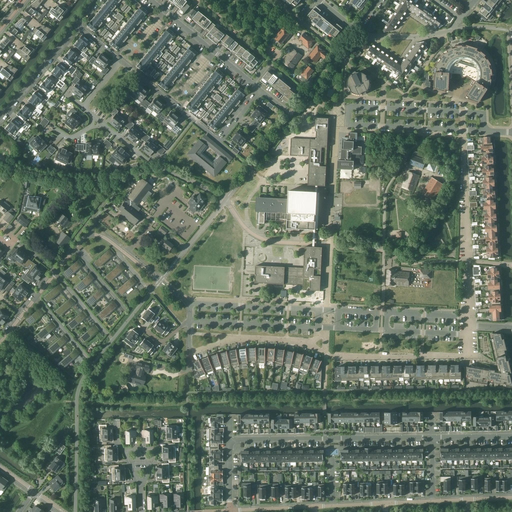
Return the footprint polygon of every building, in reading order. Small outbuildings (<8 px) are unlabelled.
[(41,0),(37,0),(30,6),(35,10),(38,12),(40,9),(38,7),(43,1),(41,0)] [(180,0),(176,5),(180,8),(181,8),(185,3),(186,2),(183,0),(180,0)] [(361,10),(365,5),(358,0),(354,0),(352,3),(360,9),(361,10)] [(407,11),(408,9),(406,1),(405,0),(400,0),(398,4),(397,3),(397,4),(396,5),(399,7),(399,6),(407,11)] [(416,3),(418,1),(417,0),(416,0),(415,0),(415,1),(414,0),(406,0),(406,1),(408,9),(410,10),(415,3),(416,3)] [(484,2),(483,3),(485,4),(486,3),(494,10),(495,9),(497,6),(490,0),(488,0),(487,3),(485,1),(484,2)] [(108,1),(104,5),(112,11),(115,7),(108,1)] [(181,8),(180,8),(177,12),(181,16),(189,7),(185,3),(181,8)] [(416,3),(415,3),(410,10),(412,11),(412,12),(414,14),(420,6),(419,6),(416,3)] [(495,11),(496,10),(495,9),(494,10),(486,3),(485,4),(483,8),(491,14),(493,11),(495,12),(495,11)] [(418,17),(424,9),(425,10),(426,8),(427,7),(426,6),(425,6),(424,7),(420,4),(419,6),(420,6),(414,14),(418,17)] [(59,5),(54,10),(62,16),(67,9),(59,5)] [(104,5),(101,9),(108,15),(112,11),(104,5)] [(35,10),(30,6),(24,11),(30,16),(35,10)] [(137,11),(144,17),(148,12),(140,6),(137,11)] [(317,15),(318,14),(321,11),(320,10),(316,6),(313,10),(308,15),(308,16),(313,20),(317,15)] [(407,11),(399,6),(399,7),(396,10),(404,16),(406,13),(405,13),(407,11)] [(63,17),(62,16),(54,10),(52,8),(48,12),(60,22),(63,17)] [(418,17),(423,20),(430,10),(426,8),(425,10),(424,9),(418,17)] [(491,14),(483,8),(479,12),(477,15),(485,21),(487,19),(489,20),(493,16),(491,14)] [(101,9),(97,13),(105,19),(108,15),(101,9)] [(189,23),(193,18),(197,13),(193,10),(185,19),(189,23)] [(401,20),(404,16),(396,10),(394,14),(393,15),(401,20)] [(433,13),(430,10),(423,20),(427,23),(433,15),(434,16),(436,13),(435,12),(434,12),(433,13)] [(141,21),(144,17),(137,11),(133,15),(141,21)] [(193,18),(197,22),(202,15),(198,12),(197,13),(193,18)] [(394,14),(391,12),(390,14),(393,16),(390,19),(398,25),(401,20),(393,15),(394,14)] [(97,13),(94,18),(101,24),(105,19),(97,13)] [(313,20),(312,21),(316,25),(322,17),(318,14),(317,15),(313,20)] [(130,19),(137,25),(141,21),(133,15),(130,19)] [(206,19),(202,15),(197,22),(201,25),(206,19)] [(433,15),(427,23),(432,26),(437,18),(434,16),(433,15)] [(316,25),(320,28),(327,21),(322,17),(316,25)] [(19,30),(26,21),(23,18),(14,26),(19,30)] [(94,18),(91,22),(98,28),(101,24),(94,18)] [(442,21),(437,18),(432,26),(436,29),(438,27),(439,29),(443,26),(440,24),(442,21)] [(134,29),(137,25),(130,19),(126,23),(134,29)] [(201,25),(205,29),(210,22),(206,19),(201,25)] [(390,19),(388,23),(385,21),(385,22),(384,23),(387,24),(395,29),(394,29),(395,29),(398,25),(390,19)] [(324,32),(331,24),(327,21),(320,28),(324,32)] [(98,28),(91,22),(87,26),(94,32),(98,28)] [(205,29),(209,32),(214,27),(215,26),(210,22),(205,29)] [(123,28),(130,34),(134,29),(126,23),(123,28)] [(333,29),(335,27),(331,24),(324,32),(329,35),(330,34),(334,29),(333,29)] [(334,29),(330,34),(335,38),(340,32),(343,28),(338,25),(337,24),(335,27),(333,29),(334,29)] [(395,29),(387,24),(382,31),(385,32),(393,31),(394,29),(395,29)] [(42,25),(38,30),(45,36),(51,30),(42,25)] [(276,41),(281,44),(282,45),(288,37),(289,37),(292,34),(289,31),(291,29),(286,25),(284,27),(278,34),(280,35),(276,40),(276,41)] [(19,30),(14,26),(7,31),(14,36),(17,33),(19,35),(21,32),(19,30)] [(214,27),(209,32),(205,36),(206,37),(211,40),(213,37),(218,31),(214,27)] [(47,37),(45,36),(38,30),(35,28),(32,33),(43,42),(47,37)] [(120,32),(127,38),(130,34),(123,28),(120,32)] [(167,29),(164,33),(171,39),(175,35),(167,29)] [(223,35),(218,31),(213,37),(211,40),(216,45),(220,40),(219,40),(223,35)] [(116,36),(123,42),(127,38),(120,32),(116,36)] [(164,33),(160,37),(168,43),(171,39),(164,33)] [(219,40),(220,40),(223,43),(229,37),(224,33),(223,35),(219,40)] [(300,39),(299,40),(309,48),(315,42),(305,33),(304,34),(303,34),(299,38),(300,39)] [(93,46),(95,43),(90,39),(88,41),(81,36),(77,41),(85,47),(89,43),(93,46)] [(113,40),(120,46),(123,42),(116,36),(113,40)] [(160,37),(157,41),(164,47),(168,43),(160,37)] [(223,43),(228,47),(233,41),(229,37),(223,43)] [(0,43),(0,48),(5,52),(7,50),(5,48),(10,41),(7,38),(0,43)] [(116,50),(120,46),(113,40),(109,44),(116,50)] [(85,47),(77,41),(73,45),(81,52),(85,47)] [(153,46),(161,52),(164,47),(157,41),(153,46)] [(237,44),(233,41),(228,47),(232,50),(237,44)] [(423,50),(424,51),(427,47),(425,46),(427,44),(424,42),(416,43),(415,45),(415,46),(422,51),(423,50)] [(237,44),(232,50),(236,54),(241,47),(237,44)] [(26,45),(21,50),(29,57),(29,56),(34,50),(26,45)] [(370,58),(377,48),(373,45),(371,47),(370,46),(366,49),(369,50),(366,55),(370,58)] [(419,55),(420,56),(423,53),(424,53),(425,52),(424,51),(423,50),(422,51),(415,46),(415,45),(414,45),(411,50),(419,55)] [(443,54),(439,59),(441,60),(438,63),(437,63),(435,68),(437,69),(436,73),(435,73),(434,89),(445,92),(446,91),(449,91),(449,77),(451,77),(452,77),(452,74),(460,74),(460,75),(461,76),(461,77),(462,77),(463,78),(464,78),(464,77),(465,77),(466,77),(466,76),(473,81),(471,84),(472,84),(472,83),(473,84),(466,96),(468,98),(467,99),(476,102),(478,100),(480,101),(488,90),(487,89),(488,85),(490,86),(491,80),(490,80),(491,76),(493,76),(492,69),(490,70),(489,66),(491,65),(488,60),(487,60),(484,57),(486,56),(481,52),(480,53),(477,51),(478,49),(466,45),(466,47),(462,47),(462,46),(456,46),(456,48),(452,49),(452,48),(446,51),(447,52),(444,55),(443,54)] [(153,46),(150,50),(157,56),(161,52),(153,46)] [(316,62),(321,56),(325,60),(329,56),(324,52),(325,51),(318,46),(313,52),(312,52),(309,55),(310,55),(309,57),(316,62)] [(186,51),(193,57),(197,53),(190,47),(186,51)] [(245,51),(241,47),(236,54),(240,57),(245,51)] [(30,58),(29,56),(29,57),(21,50),(19,48),(16,53),(27,62),(30,58)] [(370,58),(374,60),(375,59),(376,59),(382,51),(377,48),(370,58)] [(292,70),(302,56),(293,49),(282,63),(292,70)] [(70,50),(66,55),(74,61),(78,56),(70,50)] [(147,54),(154,60),(157,56),(150,50),(147,54)] [(419,55),(411,50),(408,54),(416,60),(415,61),(418,62),(418,61),(419,61),(416,59),(419,55)] [(190,61),(193,57),(186,51),(183,55),(190,61)] [(249,54),(245,51),(240,57),(244,61),(249,54)] [(375,59),(374,60),(373,61),(375,63),(376,62),(380,64),(381,62),(386,54),(382,51),(376,59),(375,59)] [(93,57),(88,62),(92,65),(92,64),(97,68),(97,67),(105,58),(101,54),(96,60),(93,57)] [(154,60),(147,54),(143,58),(150,64),(154,60)] [(248,64),(253,59),(254,58),(249,54),(244,61),(248,64)] [(383,66),(382,67),(383,68),(384,69),(385,68),(386,66),(385,65),(390,57),(386,54),(381,62),(384,65),(383,66)] [(416,60),(408,54),(405,59),(413,64),(415,61),(416,60)] [(74,61),(66,55),(62,59),(70,66),(74,61)] [(179,60),(186,66),(190,61),(183,55),(179,60)] [(386,66),(385,68),(388,70),(395,60),(390,57),(385,65),(386,66)] [(110,61),(105,58),(97,67),(102,71),(101,72),(104,75),(108,70),(105,67),(110,61)] [(143,58),(140,62),(147,68),(150,64),(143,58)] [(257,63),(253,59),(248,64),(244,68),(249,72),(257,63)] [(410,69),(410,68),(413,64),(405,59),(403,61),(404,62),(402,63),(410,69)] [(183,70),(186,66),(179,60),(176,64),(183,70)] [(388,70),(392,73),(393,71),(394,71),(399,64),(397,63),(397,62),(395,60),(388,70)] [(147,68),(140,62),(136,67),(143,73),(147,68)] [(401,66),(403,74),(405,75),(407,73),(408,74),(411,71),(412,71),(412,70),(413,69),(410,68),(410,69),(402,63),(401,66)] [(59,64),(55,68),(64,76),(68,72),(72,75),(74,73),(69,69),(67,71),(59,64)] [(172,68),(180,74),(183,70),(176,64),(172,68)] [(403,74),(401,66),(399,64),(394,71),(393,71),(392,73),(391,73),(392,74),(393,75),(394,74),(397,76),(399,75),(401,76),(403,74)] [(9,65),(5,70),(5,71),(12,77),(12,76),(18,70),(9,65)] [(313,71),(309,67),(302,75),(307,78),(313,71)] [(14,78),(12,76),(12,77),(5,71),(5,70),(2,68),(0,71),(0,73),(10,82),(14,78)] [(59,80),(58,83),(62,87),(65,84),(61,81),(64,76),(55,68),(51,73),(59,80)] [(176,78),(180,74),(172,68),(169,72),(176,78)] [(213,73),(220,79),(224,75),(217,69),(213,73)] [(176,78),(169,72),(165,76),(173,82),(176,78)] [(273,76),(268,72),(263,78),(260,81),(265,85),(266,86),(268,82),(269,81),(273,76)] [(213,73),(210,78),(217,84),(220,79),(213,73)] [(356,95),(357,95),(358,95),(359,95),(360,95),(361,95),(362,95),(362,94),(362,93),(364,93),(366,92),(367,91),(368,91),(368,90),(369,89),(369,88),(369,87),(370,86),(370,85),(370,84),(370,83),(370,82),(370,81),(369,80),(368,81),(367,79),(366,77),(367,76),(366,76),(366,75),(365,74),(364,74),(363,74),(362,73),(361,73),(360,73),(359,73),(358,73),(357,73),(356,73),(354,74),(352,75),(351,75),(351,76),(350,77),(349,78),(349,79),(348,80),(348,81),(348,82),(348,83),(347,84),(348,84),(348,85),(348,86),(348,88),(349,87),(350,89),(351,91),(350,91),(351,92),(352,93),(353,93),(353,94),(354,94),(355,95),(356,95)] [(273,76),(269,81),(268,82),(272,86),(273,84),(278,78),(274,74),(273,76)] [(169,86),(173,82),(165,76),(162,80),(169,86)] [(70,91),(75,94),(82,86),(83,85),(78,81),(79,80),(76,77),(72,82),(75,85),(70,91)] [(47,78),(43,82),(53,90),(56,86),(60,89),(62,87),(58,83),(56,85),(47,78)] [(210,78),(206,82),(213,88),(217,84),(210,78)] [(283,81),(278,78),(273,84),(272,86),(276,89),(277,88),(283,81)] [(169,86),(162,80),(158,85),(166,91),(169,86)] [(283,81),(277,88),(276,89),(280,93),(282,91),(287,85),(283,81)] [(48,94),(46,97),(49,99),(51,96),(49,95),(53,90),(43,82),(39,87),(48,94)] [(206,82),(203,86),(210,92),(213,88),(206,82)] [(82,86),(75,94),(80,98),(84,92),(88,95),(92,90),(95,87),(93,85),(90,88),(89,87),(86,90),(82,86)] [(137,97),(144,89),(139,85),(134,91),(131,89),(127,94),(135,100),(136,99),(137,97)] [(290,90),(291,88),(287,85),(282,91),(280,93),(284,96),(285,94),(286,95),(290,90)] [(203,86),(199,90),(207,96),(210,92),(203,86)] [(235,92),(242,98),(246,93),(239,87),(235,92)] [(143,107),(147,102),(144,99),(148,93),(144,89),(137,97),(136,99),(140,103),(139,104),(143,107)] [(199,90),(196,94),(203,100),(207,96),(199,90)] [(286,95),(285,94),(284,96),(282,99),(283,99),(287,103),(290,100),(295,94),(290,90),(286,95)] [(36,91),(32,96),(40,103),(40,102),(44,98),(36,91)] [(232,96),(239,102),(242,98),(235,92),(232,96)] [(196,94),(192,98),(200,104),(203,100),(196,94)] [(36,108),(35,110),(40,114),(42,112),(38,109),(42,104),(40,102),(40,103),(32,96),(28,101),(36,108)] [(236,106),(239,102),(232,96),(228,100),(236,106)] [(152,112),(160,102),(155,98),(150,104),(147,102),(143,107),(146,109),(147,108),(152,112)] [(192,98),(189,103),(196,109),(200,104),(192,98)] [(225,104),(232,110),(236,106),(228,100),(225,104)] [(164,106),(160,102),(152,112),(156,116),(155,117),(159,120),(163,115),(159,112),(164,106)] [(196,109),(189,103),(185,107),(193,113),(196,109)] [(229,114),(232,110),(225,104),(221,108),(229,114)] [(28,117),(30,118),(34,114),(37,117),(40,114),(35,110),(33,113),(24,105),(20,110),(28,117)] [(259,106),(255,111),(264,118),(268,113),(267,112),(261,106),(260,107),(259,106)] [(81,119),(75,114),(76,112),(72,108),(65,115),(67,117),(68,118),(78,125),(82,120),(81,119)] [(218,113),(225,119),(229,114),(221,108),(218,113)] [(110,114),(114,116),(109,122),(114,126),(121,116),(117,113),(118,111),(115,109),(110,114)] [(28,117),(20,110),(16,115),(24,121),(28,117)] [(168,125),(175,115),(171,111),(166,117),(163,115),(159,120),(162,122),(163,121),(168,125)] [(264,118),(255,111),(252,114),(253,115),(252,117),(255,120),(254,121),(258,124),(259,122),(261,124),(265,119),(264,118)] [(222,123),(225,119),(218,113),(215,117),(222,123)] [(180,119),(175,115),(168,125),(172,129),(171,130),(177,135),(181,130),(175,125),(180,119)] [(126,120),(121,116),(114,126),(118,130),(123,124),(126,127),(130,122),(127,119),(126,120)] [(78,125),(68,118),(67,117),(63,122),(72,130),(74,128),(75,129),(78,125)] [(211,121),(218,127),(222,123),(215,117),(211,121)] [(307,176),(308,176),(308,185),(325,186),(329,119),(316,118),(316,122),(314,122),(314,124),(315,124),(315,132),(316,132),(316,140),(302,139),(302,138),(300,138),(300,139),(291,138),(290,156),(308,157),(308,159),(309,159),(308,174),(307,174),(307,176)] [(13,119),(9,124),(19,132),(22,128),(26,131),(28,128),(23,124),(22,126),(13,119)] [(215,131),(218,127),(211,121),(208,125),(215,131)] [(125,135),(129,139),(137,129),(133,126),(134,124),(130,122),(126,127),(130,129),(125,135)] [(15,136),(19,132),(9,124),(5,129),(14,136),(12,138),(14,140),(17,138),(15,136)] [(142,133),(137,129),(129,139),(134,143),(135,142),(139,137),(142,140),(146,135),(143,132),(142,133)] [(240,129),(236,134),(245,142),(249,136),(248,135),(242,130),(241,130),(240,129)] [(358,133),(349,133),(348,140),(347,140),(347,139),(342,138),(341,160),(338,160),(338,169),(354,170),(355,154),(362,154),(362,145),(354,145),(354,142),(357,142),(358,133)] [(245,142),(236,134),(233,137),(234,138),(233,140),(242,147),(246,142),(245,142)] [(141,148),(145,152),(153,142),(148,139),(150,137),(146,135),(142,140),(145,142),(141,148)] [(29,144),(33,149),(43,140),(40,137),(39,138),(37,136),(29,144)] [(46,146),(47,145),(43,140),(33,149),(37,153),(38,152),(39,153),(40,152),(46,146)] [(168,140),(163,146),(167,149),(172,143),(168,140)] [(199,140),(193,148),(199,153),(206,146),(199,140)] [(208,146),(213,150),(216,145),(212,141),(208,146)] [(153,143),(153,142),(145,152),(150,156),(155,150),(161,155),(165,150),(159,145),(156,148),(152,144),(153,143)] [(93,143),(92,154),(92,156),(100,156),(101,149),(99,149),(99,144),(97,144),(97,143),(93,143)] [(117,159),(123,152),(124,151),(121,148),(120,149),(118,147),(110,157),(116,161),(117,159)] [(188,154),(196,162),(202,155),(199,153),(193,148),(188,154)] [(216,153),(221,157),(225,152),(220,148),(216,153)] [(55,160),(61,162),(66,151),(66,152),(66,151),(62,149),(62,150),(60,149),(55,160)] [(67,163),(68,163),(69,163),(70,163),(71,162),(72,161),(72,160),(73,160),(73,159),(73,158),(73,157),(73,156),(72,155),(72,154),(66,152),(66,151),(61,162),(66,165),(67,163)] [(412,156),(410,164),(423,169),(426,161),(427,156),(414,151),(413,156),(412,156)] [(117,159),(122,163),(122,164),(123,164),(124,164),(125,164),(125,163),(126,163),(126,162),(126,161),(126,160),(125,160),(125,159),(128,156),(123,152),(117,159)] [(210,162),(202,155),(196,162),(205,169),(210,162)] [(219,157),(213,165),(219,170),(226,162),(219,157)] [(430,161),(428,169),(436,172),(439,164),(430,161)] [(214,176),(219,170),(213,165),(210,162),(205,169),(214,176)] [(416,186),(419,176),(408,172),(404,181),(405,181),(402,187),(413,192),(415,186),(416,186)] [(433,200),(443,184),(432,177),(422,193),(433,200)] [(120,213),(134,224),(141,216),(132,208),(133,207),(136,210),(138,207),(135,205),(135,204),(137,205),(141,200),(144,203),(151,194),(148,192),(151,187),(142,179),(127,197),(129,198),(125,203),(124,202),(119,209),(122,211),(120,213)] [(289,191),(288,199),(284,199),(260,197),(256,197),(256,202),(256,212),(257,212),(257,219),(259,219),(259,223),(264,224),(265,218),(287,219),(287,220),(287,229),(315,230),(316,222),(317,222),(318,200),(317,200),(317,192),(289,191)] [(205,199),(200,194),(196,198),(193,196),(189,202),(191,203),(189,205),(190,206),(196,211),(205,199)] [(26,209),(31,211),(34,198),(30,197),(29,197),(28,197),(25,197),(23,206),(26,207),(26,209)] [(34,197),(34,198),(31,211),(37,212),(40,198),(39,198),(39,197),(36,197),(35,197),(34,197)] [(0,211),(3,214),(4,213),(6,215),(3,219),(8,223),(13,216),(8,212),(8,213),(6,211),(9,206),(6,203),(5,204),(0,200),(0,211)] [(19,223),(22,225),(26,220),(20,215),(16,221),(19,223)] [(58,222),(66,228),(70,222),(66,219),(67,219),(61,215),(59,218),(58,217),(53,223),(56,225),(58,222)] [(164,235),(167,231),(162,226),(159,230),(164,235)] [(59,237),(55,241),(63,248),(70,239),(64,234),(61,239),(59,237)] [(169,251),(173,245),(166,240),(162,237),(160,240),(164,243),(162,246),(169,251)] [(303,266),(302,268),(256,266),(255,283),(269,284),(269,285),(272,285),(272,284),(293,285),(293,286),(295,286),(295,285),(303,286),(303,290),(312,291),(312,292),(314,292),(314,291),(320,291),(322,247),(305,247),(304,256),(303,256),(303,258),(304,258),(304,266),(303,266)] [(23,252),(24,251),(20,249),(20,250),(18,248),(16,250),(14,248),(9,254),(12,256),(10,257),(16,262),(17,260),(23,252)] [(93,263),(98,268),(114,254),(110,249),(93,263)] [(500,257),(499,251),(487,252),(487,255),(488,255),(488,258),(489,258),(489,259),(494,259),(494,258),(500,257)] [(22,264),(25,266),(29,260),(27,258),(28,256),(23,252),(17,260),(22,264)] [(80,259),(63,273),(67,278),(84,264),(80,259)] [(126,267),(122,262),(105,277),(109,282),(126,267)] [(39,277),(43,272),(43,271),(44,271),(44,270),(43,269),(43,268),(42,268),(41,268),(40,268),(39,268),(39,269),(34,264),(30,270),(39,277)] [(39,277),(30,270),(25,275),(27,276),(25,279),(31,283),(33,281),(35,282),(36,280),(37,281),(40,278),(39,277)] [(410,273),(395,271),(395,270),(388,270),(386,285),(394,286),(394,285),(408,286),(410,273)] [(432,271),(421,270),(421,272),(430,272),(429,278),(431,278),(432,271)] [(79,292),(95,278),(91,273),(74,287),(79,292)] [(138,281),(134,276),(117,290),(121,295),(138,281)] [(4,277),(0,281),(0,289),(1,290),(3,288),(5,290),(10,284),(7,283),(9,281),(4,277)] [(24,296),(25,297),(27,293),(28,291),(26,289),(28,287),(23,282),(21,285),(20,284),(16,290),(24,296)] [(48,302),(65,288),(61,283),(44,297),(48,302)] [(90,306),(107,291),(103,286),(86,301),(90,306)] [(20,301),(24,296),(16,290),(12,295),(16,298),(15,299),(15,300),(16,301),(17,302),(18,302),(19,302),(20,301)] [(59,316),(76,301),(72,297),(55,311),(59,316)] [(119,305),(115,300),(98,314),(102,319),(119,305)] [(29,326),(46,312),(41,307),(25,321),(29,326)] [(502,308),(501,308),(490,309),(490,312),(491,312),(491,317),(490,318),(490,321),(503,320),(502,308)] [(147,323),(148,321),(151,323),(155,319),(156,318),(153,315),(154,314),(148,309),(146,312),(145,311),(143,314),(144,315),(141,318),(147,323)] [(0,318),(4,321),(8,316),(8,315),(8,314),(8,313),(7,313),(7,312),(6,312),(5,312),(4,312),(4,313),(0,310),(0,318)] [(71,329),(88,315),(84,310),(67,325),(71,329)] [(40,340),(57,325),(53,321),(36,335),(40,340)] [(164,326),(164,325),(161,323),(161,324),(158,321),(153,327),(156,330),(159,332),(162,334),(163,333),(166,335),(171,329),(167,327),(166,328),(164,326)] [(83,343),(100,329),(95,324),(79,338),(83,343)] [(138,334),(132,330),(130,332),(129,332),(127,335),(128,336),(125,338),(131,343),(132,342),(135,344),(140,338),(137,336),(138,334)] [(52,353),(69,339),(65,334),(48,348),(52,353)] [(511,373),(503,334),(492,334),(500,366),(497,365),(496,371),(498,371),(498,372),(466,367),(467,381),(487,385),(488,381),(490,381),(504,383),(504,382),(507,382),(506,384),(511,384),(511,382),(511,381),(510,374),(509,374),(508,374),(509,372),(511,373)] [(147,353),(150,355),(155,349),(152,347),(153,346),(150,343),(147,341),(144,339),(140,345),(142,347),(142,348),(145,350),(145,349),(148,351),(147,353)] [(170,356),(177,349),(169,342),(166,345),(165,347),(162,350),(170,356)] [(246,348),(248,364),(248,361),(250,361),(256,361),(256,347),(256,348),(249,349),(250,349),(246,350),(246,348)] [(259,361),(259,363),(265,363),(265,364),(265,347),(265,348),(259,348),(259,349),(256,349),(256,347),(256,361),(259,361)] [(265,347),(265,364),(265,361),(268,361),(274,362),(275,348),(275,349),(269,349),(266,349),(266,347),(265,347)] [(64,367),(81,353),(76,348),(60,362),(64,367)] [(236,349),(239,365),(239,362),(241,362),(241,364),(247,364),(248,364),(246,348),(246,349),(240,350),(237,351),(237,349),(236,349)] [(285,349),(284,350),(278,349),(278,350),(275,350),(275,348),(274,362),(274,361),(277,362),(276,364),(282,365),(285,349)] [(227,351),(230,364),(232,364),(233,366),(239,365),(236,349),(236,350),(230,351),(230,352),(227,353),(227,351)] [(285,351),(285,349),(282,365),(283,365),(283,363),(291,365),(294,351),(294,352),(288,351),(288,352),(285,351)] [(217,353),(221,366),(224,365),(230,364),(227,351),(227,352),(221,353),(221,354),(218,355),(218,353),(217,353)] [(304,354),(303,355),(297,353),(297,354),(294,353),(295,351),(294,351),(291,365),(292,365),(294,365),(293,367),(299,369),(304,354)] [(214,371),(213,369),(215,368),(221,366),(217,353),(217,354),(212,356),(212,357),(209,358),(208,356),(214,371)] [(304,354),(299,369),(300,367),(308,370),(313,357),(312,358),(307,356),(306,357),(303,356),(304,354)] [(199,359),(206,374),(205,372),(207,371),(208,373),(213,371),(214,371),(208,356),(208,357),(202,359),(203,360),(200,361),(199,359)] [(322,360),(321,361),(316,359),(315,360),(313,359),(313,357),(308,370),(309,370),(311,370),(316,373),(314,379),(321,382),(322,368),(319,367),(322,360)] [(199,361),(194,363),(196,369),(193,370),(194,377),(199,374),(200,377),(205,374),(206,374),(199,359),(199,360),(199,361)] [(143,376),(145,371),(148,372),(150,366),(141,363),(142,362),(139,361),(138,362),(137,362),(135,369),(136,369),(135,373),(132,372),(130,382),(142,386),(145,376),(143,376)] [(401,412),(391,413),(391,426),(393,426),(393,424),(397,424),(397,417),(401,417),(401,412)] [(390,426),(391,426),(391,413),(381,413),(381,417),(385,417),(385,424),(390,424),(390,426)] [(223,424),(224,418),(223,418),(221,418),(211,418),(210,423),(212,424),(212,427),(218,427),(218,424),(223,424)] [(106,428),(106,425),(99,426),(99,435),(112,435),(112,434),(112,433),(112,432),(112,428),(106,428)] [(210,438),(223,438),(223,433),(218,433),(218,429),(210,429),(210,438)] [(143,437),(146,437),(146,443),(153,442),(152,430),(142,431),(143,437)] [(126,431),(126,443),(133,443),(133,438),(136,438),(136,431),(126,431)] [(176,432),(166,433),(166,434),(166,436),(166,439),(172,439),(172,440),(172,442),(179,442),(179,438),(177,438),(176,432)] [(112,435),(99,435),(100,444),(106,444),(106,442),(106,441),(112,441),(112,437),(112,436),(112,435)] [(210,438),(209,447),(218,447),(218,444),(223,444),(223,438),(210,438)] [(65,447),(60,443),(55,451),(60,454),(65,447)] [(162,453),(175,453),(175,443),(168,443),(168,446),(168,447),(162,447),(162,450),(162,452),(162,453)] [(104,455),(117,454),(117,453),(117,452),(117,448),(111,448),(111,447),(111,445),(104,445),(104,455)] [(210,447),(210,456),(223,456),(223,451),(218,451),(218,447),(209,447),(210,447)] [(169,459),(169,460),(169,462),(175,462),(175,453),(162,453),(163,454),(162,454),(162,455),(163,455),(163,456),(162,456),(163,456),(163,459),(169,459)] [(117,455),(117,454),(104,455),(105,464),(111,464),(111,462),(111,461),(117,461),(117,457),(117,456),(117,455)] [(62,460),(57,456),(49,467),(54,471),(57,473),(61,467),(63,464),(64,462),(61,461),(62,460)] [(223,456),(210,456),(210,465),(218,465),(218,462),(223,462),(223,456)] [(156,473),(169,473),(168,463),(162,464),(162,466),(162,467),(156,467),(156,470),(156,471),(156,472),(156,473)] [(118,468),(118,467),(118,465),(112,465),(112,475),(125,474),(124,474),(124,473),(125,473),(124,473),(124,472),(125,472),(125,471),(124,471),(124,468),(118,468)] [(209,476),(223,476),(223,471),(218,470),(218,467),(209,467),(209,476)] [(169,482),(169,473),(156,473),(156,474),(156,475),(156,476),(156,480),(162,479),(162,480),(162,482),(169,482)] [(125,474),(112,475),(112,484),(113,484),(119,484),(119,482),(119,481),(125,481),(125,477),(124,476),(125,476),(124,476),(124,474),(125,474)] [(502,491),(501,481),(496,481),(496,474),(493,474),(493,482),(496,482),(496,491),(502,491)] [(501,481),(502,491),(507,491),(507,484),(510,484),(510,475),(510,474),(507,474),(507,478),(501,478),(501,481)] [(60,478),(58,476),(49,483),(51,485),(50,486),(55,491),(65,482),(61,477),(60,478)] [(223,476),(209,476),(209,485),(218,485),(218,481),(223,482),(223,481),(224,481),(224,477),(223,477),(223,476)] [(468,476),(468,477),(468,480),(469,480),(471,480),(471,489),(478,489),(478,476),(468,476)] [(444,482),(444,491),(451,491),(451,477),(441,477),(441,482),(444,482)] [(468,477),(465,477),(459,477),(459,491),(466,491),(466,481),(469,481),(469,480),(468,480),(468,477)] [(0,481),(0,489),(3,492),(8,485),(6,483),(8,481),(6,479),(5,480),(2,478),(0,481)] [(415,480),(415,482),(416,482),(416,493),(421,493),(421,485),(424,485),(424,478),(421,478),(421,480),(415,480)] [(355,484),(349,484),(349,495),(355,494),(355,488),(358,488),(357,480),(355,480),(355,484)] [(308,499),(308,488),(308,486),(302,486),(302,482),(299,482),(299,490),(302,490),(302,499),(308,499)] [(251,483),(241,483),(241,488),(244,488),(244,497),(251,497),(251,483)] [(319,497),(324,497),(324,484),(318,484),(318,483),(316,483),(316,491),(318,491),(319,497)] [(269,488),(272,488),(272,498),(279,498),(278,484),(269,484),(269,485),(269,488)] [(285,484),(283,484),(283,492),(285,492),(285,498),(291,498),(291,485),(285,485),(285,484)] [(259,485),(259,499),(266,499),(266,490),(269,489),(269,488),(269,485),(259,485)] [(209,496),(223,496),(223,490),(218,490),(218,487),(211,487),(211,496),(209,496)] [(181,494),(181,493),(177,493),(177,494),(173,494),(173,501),(176,501),(176,506),(183,506),(183,494),(181,494)] [(160,495),(160,501),(163,501),(163,507),(170,506),(170,494),(160,495)] [(154,495),(147,495),(148,509),(154,508),(154,503),(157,503),(157,496),(154,496),(154,495)] [(128,504),(128,509),(135,509),(135,496),(128,496),(128,497),(125,497),(125,504),(128,504)] [(223,496),(209,496),(209,505),(218,505),(218,501),(223,501),(223,496)] [(110,499),(110,511),(117,511),(117,506),(120,506),(120,499),(110,499)] [(95,511),(102,511),(101,506),(104,506),(104,500),(94,500),(95,511)]
